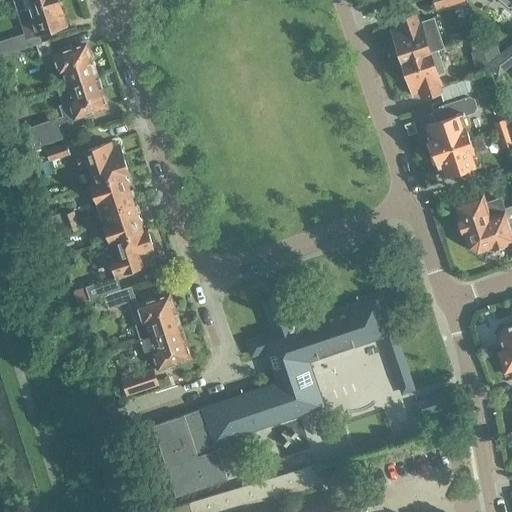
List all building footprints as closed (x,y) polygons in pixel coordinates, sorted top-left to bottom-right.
[(13,0),(16,10),(46,0),(13,0)] [(59,0),(46,0),(16,10),(25,35),(27,34),(28,37),(40,33),(66,24),(61,9),(63,9),(59,0)] [(433,0),(437,9),(462,0),(433,0)] [(391,30),(402,61),(443,48),(433,16),(419,21),(417,14),(397,20),(399,28),(391,30)] [(36,45),(43,42),(40,33),(28,37),(27,34),(25,35),(0,43),(0,49),(2,56),(36,45)] [(43,42),(36,45),(40,57),(51,53),(52,55),(53,55),(54,54),(49,40),(43,42)] [(85,44),(54,54),(53,55),(63,86),(95,75),(85,44)] [(497,76),(511,65),(511,45),(488,64),(497,76)] [(445,72),(438,50),(402,61),(412,93),(420,90),(421,96),(439,91),(437,85),(439,84),(436,75),(445,72)] [(105,106),(95,75),(63,86),(73,116),(105,106)] [(443,101),(470,92),(466,80),(439,89),(443,101)] [(426,134),(431,151),(469,138),(465,128),(467,127),(464,115),(474,111),(477,106),(474,98),(469,95),(438,105),(439,109),(432,111),(435,120),(425,124),(428,134),(426,134)] [(69,114),(23,129),(29,148),(75,133),(69,114)] [(495,129),(508,125),(506,118),(493,122),(495,129)] [(508,125),(495,129),(501,148),(511,144),(511,137),(508,126),(508,125)] [(469,138),(431,151),(437,168),(440,167),(443,176),(480,164),(476,152),(486,149),(481,136),(470,140),(469,138)] [(50,161),(71,154),(66,142),(46,148),(50,161)] [(94,183),(123,174),(129,172),(120,146),(112,148),(110,142),(84,151),(84,153),(75,156),(79,169),(89,166),(94,183)] [(94,198),(99,212),(132,201),(123,174),(94,183),(90,185),(91,189),(90,191),(92,196),(94,198)] [(511,222),(511,209),(508,211),(504,198),(500,199),(493,201),(490,193),(454,204),(458,217),(456,218),(461,234),(463,234),(468,247),(477,251),(490,247),(491,250),(508,244),(507,241),(511,239),(507,224),(511,222)] [(108,241),(109,241),(142,230),(132,201),(99,212),(104,228),(103,230),(105,236),(107,237),(108,241)] [(64,224),(77,220),(75,210),(61,214),(64,224)] [(77,220),(64,224),(59,226),(62,237),(81,231),(77,220)] [(124,273),(150,264),(148,258),(156,255),(147,229),(142,230),(109,241),(115,259),(109,261),(113,273),(123,270),(124,273)] [(105,296),(131,287),(131,286),(120,290),(116,276),(86,286),(90,299),(107,293),(108,294),(104,295),(105,296)] [(131,287),(105,296),(108,308),(127,302),(136,327),(137,327),(141,339),(150,336),(179,326),(168,295),(138,305),(131,287)] [(228,479),(215,441),(320,406),(305,361),(382,335),(401,393),(412,389),(379,291),(356,299),(358,303),(294,324),(293,321),(290,322),(282,297),(263,302),(272,331),(245,340),(250,355),(267,350),(277,383),(152,425),(176,496),(228,479)] [(503,351),(511,347),(511,325),(503,328),(499,337),(503,350),(503,351)] [(179,326),(150,336),(154,349),(151,350),(156,367),(189,356),(179,326)] [(511,347),(503,351),(503,350),(499,351),(505,369),(509,368),(511,375),(511,347)] [(152,368),(121,379),(126,395),(157,384),(152,368)] [(415,417),(455,404),(451,391),(411,403),(415,417)] [(211,511),(320,480),(315,465),(166,509),(166,511),(211,511)]
